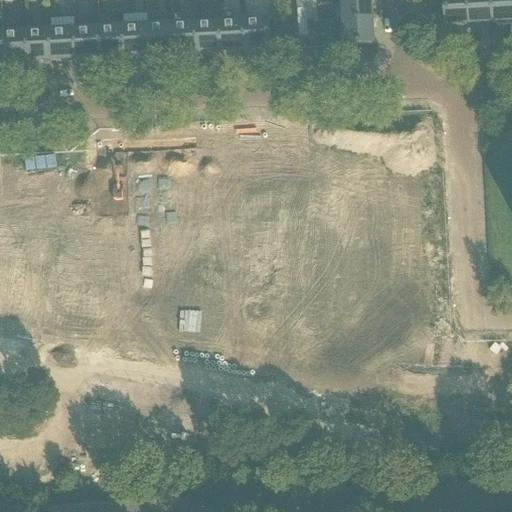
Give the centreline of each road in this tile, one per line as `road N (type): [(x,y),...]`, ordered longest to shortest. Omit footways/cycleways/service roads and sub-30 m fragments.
road 1 (unclassified): [(359,430),(0,371)]
road 2 (residential): [(108,104),(403,87)]
road 3 (unclassified): [(511,323),(482,321),(470,301),(459,87)]
